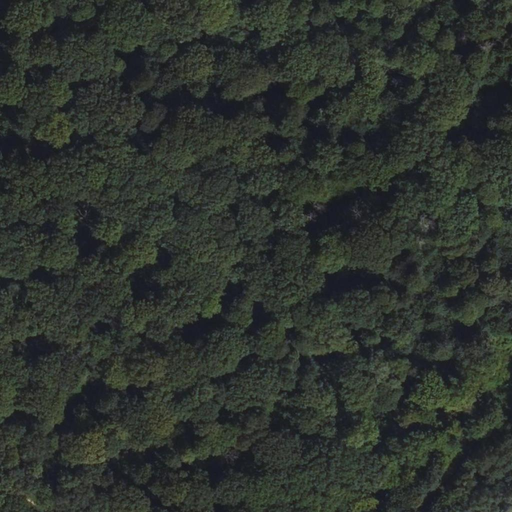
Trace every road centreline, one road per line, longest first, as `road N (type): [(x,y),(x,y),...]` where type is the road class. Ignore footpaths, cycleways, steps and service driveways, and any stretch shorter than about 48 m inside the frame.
road 1 (track): [(0,187),(90,70),(123,0)]
road 2 (track): [(421,511),(511,414)]
